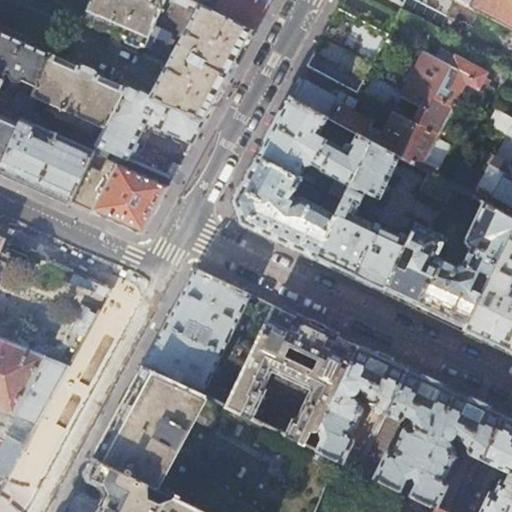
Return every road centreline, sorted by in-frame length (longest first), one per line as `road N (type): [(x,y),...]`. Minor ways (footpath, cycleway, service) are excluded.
road 1 (residential): [(511,385),(182,227)]
road 2 (residential): [(37,511),(159,275)]
road 3 (residential): [(182,227),(308,0)]
road 4 (residential): [(0,205),(159,275)]
